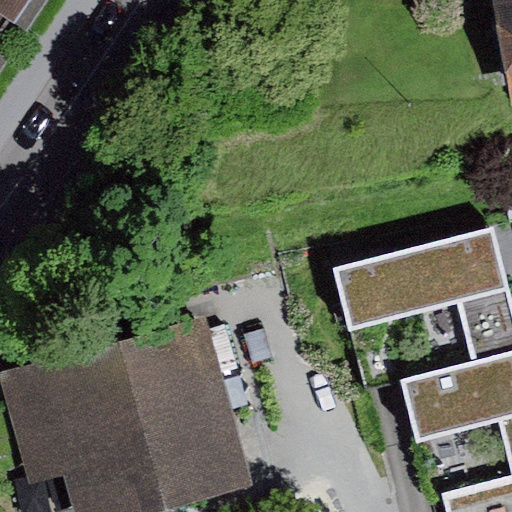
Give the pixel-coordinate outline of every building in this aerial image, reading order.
[(0,0),(0,26),(5,30),(14,36),(17,32),(27,39),(53,0),(0,0)] [(511,0),(492,4),(511,112),(511,0)] [(511,307),(494,239),(334,281),(350,342),(461,313),(477,374),(511,364),(511,307)] [(207,325),(0,379),(0,382),(29,492),(65,483),(73,511),(189,511),(253,495),(207,325)] [(511,364),(477,374),(403,395),(419,454),(498,432),(511,483),(511,364)] [(511,511),(511,491),(444,509),(445,511),(511,511)]
